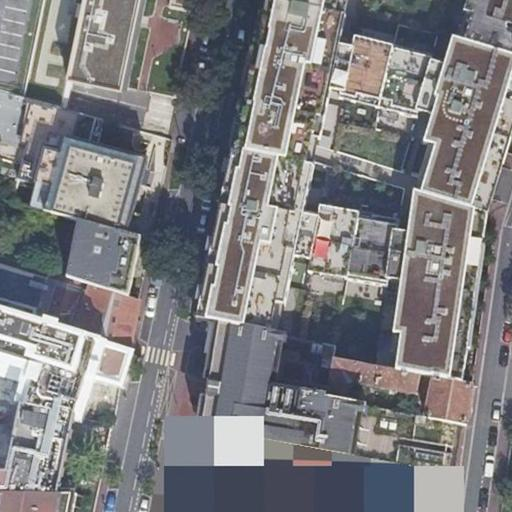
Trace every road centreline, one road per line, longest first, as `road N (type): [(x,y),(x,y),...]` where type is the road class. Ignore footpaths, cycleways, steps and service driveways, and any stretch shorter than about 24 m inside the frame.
road 1 (residential): [(233,0),(126,511)]
road 2 (residential): [(471,511),(511,245)]
